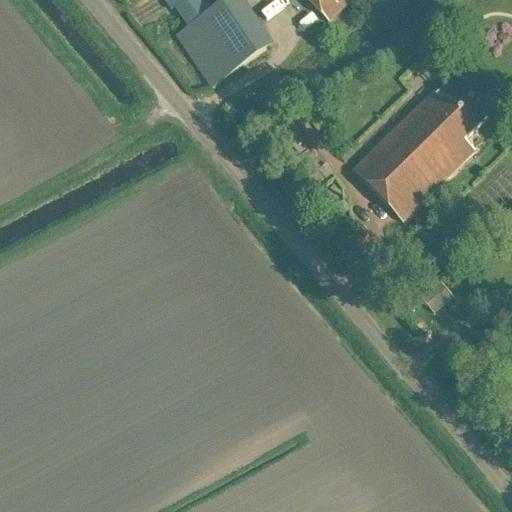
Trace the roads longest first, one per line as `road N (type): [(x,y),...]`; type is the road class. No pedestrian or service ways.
road 1 (unclassified): [(511,496),(86,0)]
road 2 (unknown): [(404,370),(511,315)]
